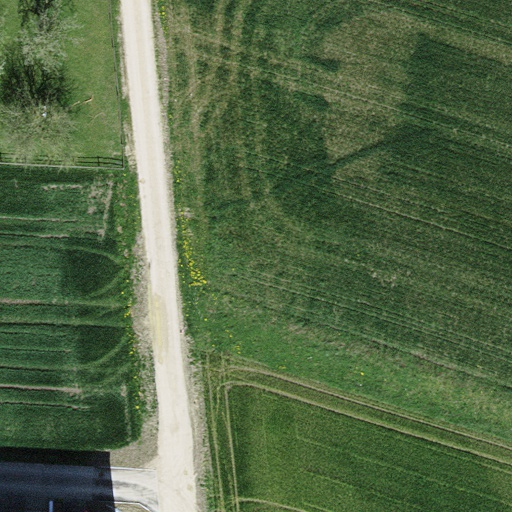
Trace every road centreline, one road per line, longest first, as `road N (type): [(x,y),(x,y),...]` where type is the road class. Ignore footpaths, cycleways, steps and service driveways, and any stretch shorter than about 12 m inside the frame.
road 1 (track): [(125,0),(175,511)]
road 2 (residential): [(0,484),(173,491)]
